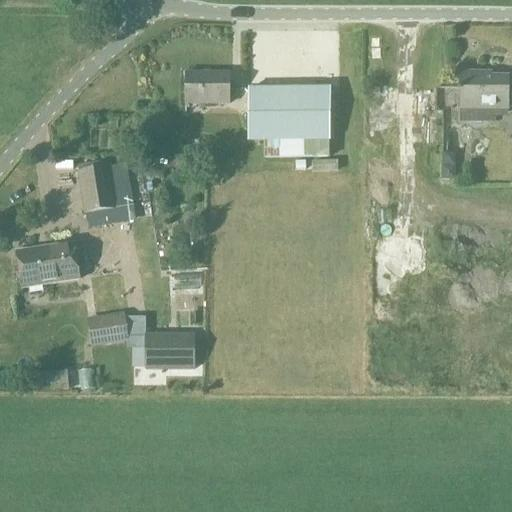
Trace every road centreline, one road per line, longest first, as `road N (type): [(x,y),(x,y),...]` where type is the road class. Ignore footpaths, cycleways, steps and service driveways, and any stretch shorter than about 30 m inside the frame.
road 1 (unclassified): [(511,18),(231,18),(142,9)]
road 2 (unclassified): [(0,167),(120,46),(142,9)]
